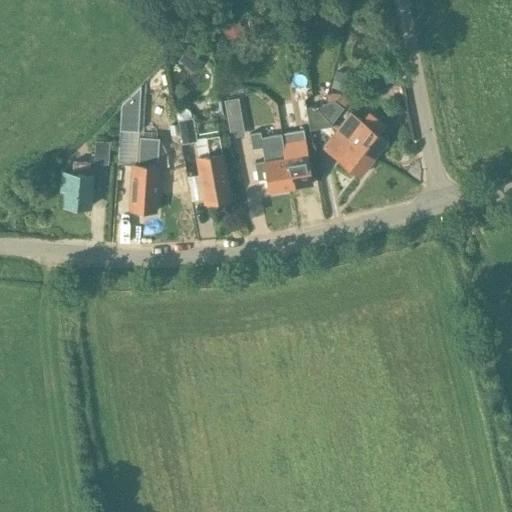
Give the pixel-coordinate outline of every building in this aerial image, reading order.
[(240,18),(222,25),(229,44),(247,37),(240,18)] [(187,47),(178,58),(189,68),(198,57),(192,51),(189,48),(187,47)] [(336,72),(332,85),(346,90),(350,77),(336,72)] [(120,127),(120,129),(139,130),(139,118),(141,83),(121,103),(120,127)] [(239,93),(225,96),(228,113),(242,111),(239,93)] [(332,125),(334,125),(332,123),(344,107),(334,100),(324,103),(329,121),(332,125)] [(311,129),(332,125),(329,121),(324,103),(307,107),(311,129)] [(389,124),(371,111),(363,122),(350,112),(337,129),(374,157),(387,140),(380,135),(389,124)] [(197,140),(193,116),(178,119),(178,120),(180,130),(182,143),(194,141),(197,156),(205,201),(231,196),(219,134),(206,136),(206,138),(197,140)] [(216,118),(197,120),(198,131),(218,129),(216,118)] [(361,174),(374,157),(337,129),(324,146),(361,174)] [(260,132),(251,133),(253,146),(262,145),(265,160),(256,162),(259,178),(268,177),(270,190),(291,187),(283,141),(282,132),(261,136),(260,132)] [(132,164),(130,208),(157,210),(160,165),(158,165),(160,135),(140,134),(138,164),(133,163),(132,164)] [(304,137),(283,141),(291,187),(312,183),(304,137)] [(109,163),(110,141),(95,140),(94,162),(109,163)] [(63,172),(62,190),(66,190),(65,204),(91,206),(93,174),(90,173),(89,173),(72,172),(63,172)]
